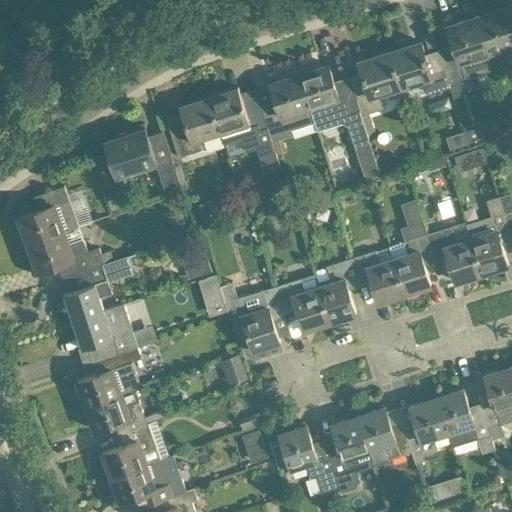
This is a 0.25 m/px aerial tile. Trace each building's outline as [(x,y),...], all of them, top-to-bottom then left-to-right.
[(511,25),(506,7),(477,16),(488,52),(504,47),(509,63),(511,61),(511,25)] [(493,68),(488,52),(477,16),(448,25),(456,50),(441,55),(439,48),(438,49),(450,86),(453,96),(463,93),(458,79),(478,72),(493,68)] [(390,51),(401,85),(425,78),(429,93),(450,86),(438,49),(425,53),(422,41),(390,51)] [(379,92),(401,85),(390,51),(359,61),(363,73),(351,77),(351,76),(350,77),(350,76),(349,76),(352,84),(361,114),(370,111),(384,107),(379,92)] [(352,84),(337,88),(329,64),(321,66),(321,67),(300,74),(313,116),(315,123),(334,117),(349,125),(366,179),(381,174),(367,132),(361,114),(352,84)] [(298,121),(313,116),(300,74),(279,81),(278,80),(271,82),(279,107),(263,112),(272,139),(288,134),(293,132),(292,129),(300,126),(298,121)] [(258,97),(244,102),(239,86),(209,95),(221,132),(224,142),(242,136),(247,151),(258,147),(265,171),(280,166),(272,139),(263,112),(258,97)] [(179,156),(198,150),(206,148),(202,137),(221,132),(209,95),(180,104),(182,109),(185,121),(171,126),(170,125),(169,125),(179,156)] [(121,135),(105,140),(117,174),(156,161),(167,194),(183,189),(163,129),(162,129),(162,130),(148,135),(146,127),(131,132),(129,128),(128,128),(128,129),(121,132),(120,131),(119,131),(121,135)] [(424,150),(427,160),(443,155),(440,145),(424,150)] [(478,164),(486,161),(482,147),(473,150),(478,164)] [(396,154),(378,159),(381,172),(400,167),(396,154)] [(446,165),(443,155),(427,160),(430,169),(446,165)] [(291,202),(285,179),(272,183),(278,205),(291,202)] [(64,230),(78,225),(68,193),(65,184),(34,195),(34,196),(40,194),(44,206),(19,215),(29,243),(64,230)] [(112,210),(123,206),(119,192),(107,196),(112,210)] [(511,236),(504,213),(505,213),(499,195),(486,199),(491,214),(467,223),(471,238),(470,238),(481,272),(509,263),(502,244),(511,240),(511,236)] [(200,202),(209,228),(224,223),(215,197),(200,202)] [(306,211),(319,207),(315,197),(303,201),(294,203),(297,214),(306,211)] [(436,261),(427,233),(416,198),(402,202),(413,237),(403,241),(389,245),(393,258),(404,292),(431,284),(425,264),(436,261)] [(293,203),(279,207),(284,223),(297,219),(293,203)] [(453,225),(427,233),(436,261),(448,257),(455,280),(481,272),(470,238),(458,242),(453,225)] [(70,245),(64,230),(29,243),(39,270),(64,261),(68,273),(62,275),(63,276),(64,275),(102,263),(115,258),(111,249),(102,252),(99,246),(88,250),(84,240),(70,245)] [(351,257),(360,285),(372,281),(378,301),(404,292),(393,258),(381,262),(377,249),(351,257)] [(206,250),(183,258),(190,280),(214,272),(206,250)] [(318,285),(329,320),(357,312),(349,288),(360,285),(351,257),(326,265),(331,281),(318,285)] [(99,297),(112,292),(108,280),(102,263),(64,275),(65,277),(71,275),(76,289),(65,292),(69,305),(71,304),(76,319),(104,309),(99,297)] [(276,285),(285,313),(297,309),(304,329),(329,320),(318,285),(305,289),(301,277),(276,285)] [(273,317),(285,313),(276,285),(250,293),(238,297),(243,313),(231,317),(241,348),(252,345),(254,349),(281,340),(273,317)] [(213,314),(227,309),(222,291),(207,296),(213,314)] [(104,309),(76,319),(81,333),(79,334),(83,346),(83,347),(94,343),(98,357),(92,359),(92,360),(138,345),(133,329),(124,303),(104,309)] [(133,329),(138,345),(158,338),(153,323),(133,329)] [(132,360),(142,357),(138,345),(92,360),(99,358),(103,370),(78,379),(80,385),(81,384),(88,405),(121,393),(127,391),(134,388),(133,386),(140,384),(132,360)] [(229,383),(247,378),(239,352),(216,361),(217,367),(220,366),(223,365),(229,383)] [(511,415),(508,404),(511,402),(511,367),(511,365),(485,374),(493,398),(481,402),(483,408),(488,425),(503,421),(511,417),(511,415)] [(448,430),(453,446),(491,434),(488,425),(483,408),(471,412),(464,387),(437,396),(448,430)] [(121,393),(88,405),(92,416),(91,417),(95,429),(115,422),(121,420),(125,431),(148,423),(148,422),(166,416),(163,409),(144,416),(134,388),(127,391),(121,393)] [(448,430),(437,396),(411,404),(418,429),(407,432),(406,433),(412,450),(411,450),(413,456),(414,456),(416,460),(426,457),(424,453),(437,449),(432,435),(448,430)] [(388,458),(411,450),(412,450),(406,433),(407,432),(405,426),(393,430),(385,406),(359,414),(369,448),(383,444),(388,458)] [(257,413),(239,419),(243,429),(261,423),(257,413)] [(375,465),(369,448),(359,414),(333,422),(340,447),(329,450),(340,485),(342,491),(354,488),(360,478),(357,471),(375,465)] [(156,446),(151,430),(148,423),(125,431),(129,442),(103,451),(105,456),(106,456),(113,476),(162,458),(157,445),(156,446)] [(326,444),(315,448),(307,424),(280,432),(282,437),(284,444),(273,448),(279,468),(291,465),(291,466),(305,461),(309,476),(310,479),(317,476),(322,491),(339,485),(340,485),(329,450),(327,444),(326,444)] [(252,462),(269,456),(260,428),(243,434),(252,462)] [(150,502),(165,497),(173,494),(185,490),(173,454),(169,455),(162,458),(113,476),(118,488),(117,488),(121,500),(146,491),(150,502)] [(511,476),(511,463),(502,467),(506,479),(511,476)] [(502,473),(494,476),(496,485),(505,482),(502,473)] [(278,480),(267,482),(269,497),(281,496),(278,480)] [(438,484),(425,489),(430,507),(444,502),(438,484)] [(196,511),(192,500),(198,498),(194,486),(185,490),(173,494),(165,497),(169,508),(158,511),(196,511)]
